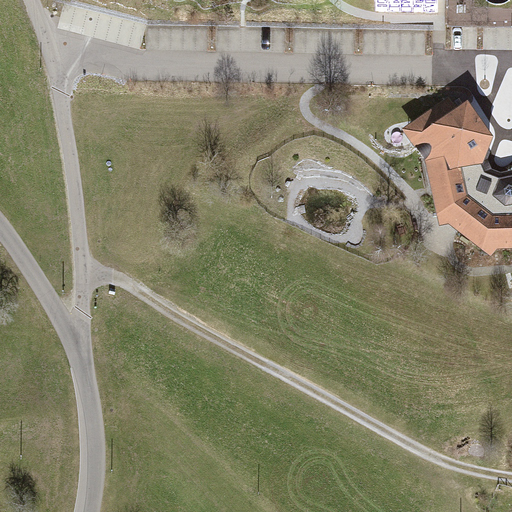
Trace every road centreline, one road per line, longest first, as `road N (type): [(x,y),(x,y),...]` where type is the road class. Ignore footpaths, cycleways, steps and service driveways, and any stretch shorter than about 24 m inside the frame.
road 1 (track): [(511,479),(456,468),(416,449),(178,318),(122,277),(81,276)]
road 2 (unclassified): [(0,230),(81,356),(95,429),(92,511)]
